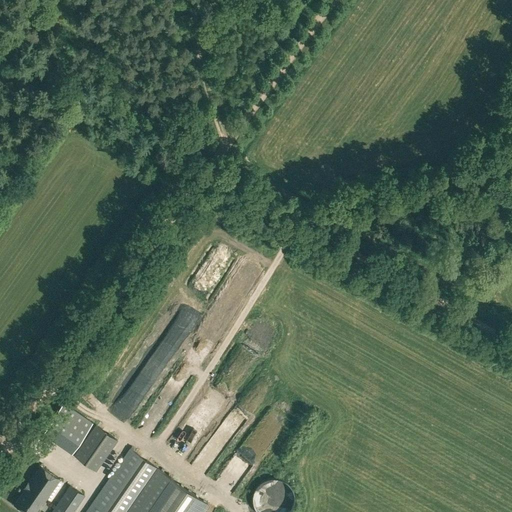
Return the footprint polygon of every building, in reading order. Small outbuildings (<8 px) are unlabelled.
[(143,402),(193,327),(178,317),(136,380),(138,381),(129,393),(143,402)] [(74,455),(94,469),(114,440),(93,426),(74,455)] [(53,433),(46,442),(66,458),(72,449),(53,433)] [(203,511),(209,504),(180,484),(129,448),(114,470),(84,511),(203,511)] [(15,503),(27,511),(34,511),(43,500),(44,501),(60,479),(40,465),(23,489),(24,490),(15,503)] [(50,511),(73,511),(85,495),(70,484),(50,511)]
